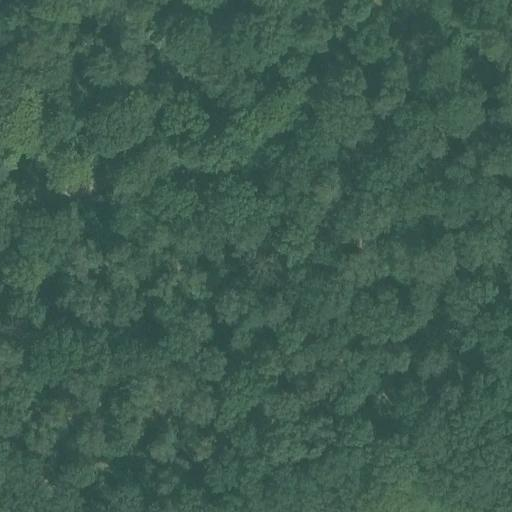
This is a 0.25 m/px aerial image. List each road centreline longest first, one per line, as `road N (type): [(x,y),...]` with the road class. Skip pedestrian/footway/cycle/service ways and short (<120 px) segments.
road 1 (track): [(511,116),(325,156),(120,178),(0,203)]
road 2 (track): [(511,400),(18,483)]
